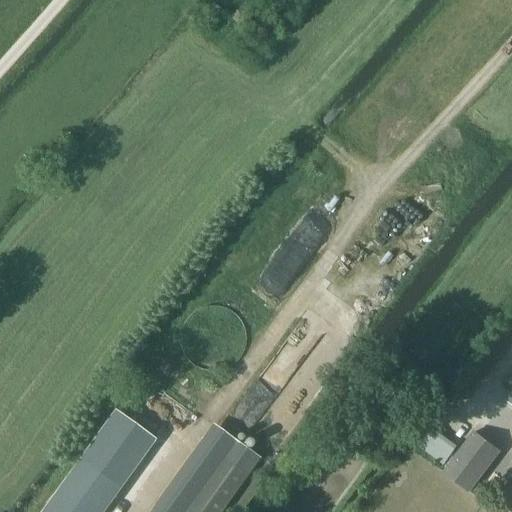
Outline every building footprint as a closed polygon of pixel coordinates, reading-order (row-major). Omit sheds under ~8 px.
[(238,343),(237,337),(236,332),(233,327),(229,323),(225,319),(220,317),(215,315),(211,314),(205,314),(200,316),(197,317),(190,321),(186,326),(183,331),(181,336),(181,341),(181,347),(182,352),(185,358),(188,362),(192,365),(197,369),(207,372),(213,371),(219,370),(224,368),(229,364),(233,359),(236,354),(237,348),(238,343)] [(120,489),(158,437),(127,414),(89,466),(120,489)] [(420,444),(445,464),(458,447),(432,428),(420,444)] [(471,494),(501,452),(473,431),(442,473),(471,494)] [(222,511),(248,475),(260,459),(232,440),(221,456),(181,511),(177,511),(174,509),(172,511),(157,501),(149,511),(222,511)] [(79,459),(40,511),(103,511),(120,489),(89,466),(79,459)]
